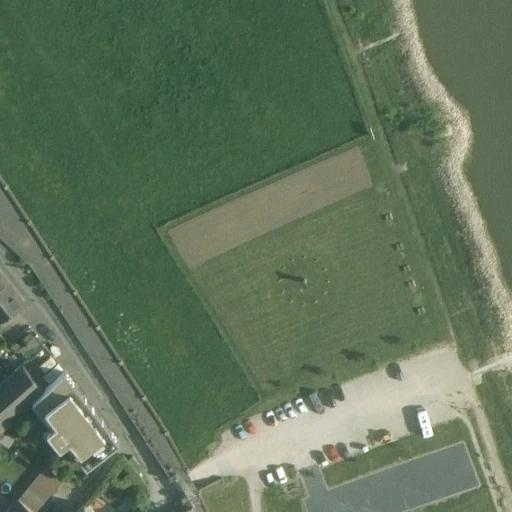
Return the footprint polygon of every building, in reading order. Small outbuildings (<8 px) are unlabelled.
[(0,272),(0,319),(24,303),(0,272)] [(36,336),(19,350),(28,360),(44,346),(36,336)] [(0,430),(1,430),(0,429),(26,404),(43,389),(22,364),(0,382),(0,430)] [(118,443),(65,373),(29,405),(58,441),(47,448),(60,465),(70,458),(81,475),(118,443)] [(45,467),(30,486),(46,499),(61,480),(45,467)] [(33,511),(18,498),(5,511),(33,511)]
